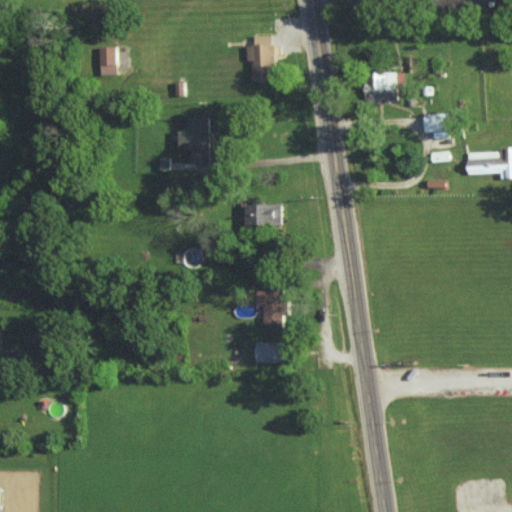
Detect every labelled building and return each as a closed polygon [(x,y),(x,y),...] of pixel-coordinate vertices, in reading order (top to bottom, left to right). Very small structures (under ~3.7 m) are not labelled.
[(252,60),(252,81),(274,81),(275,35),(255,35),(255,45),(248,45),(247,59),(252,60)] [(101,74),(117,73),(117,46),(101,47),(101,74)] [(368,103),(398,102),(397,72),(367,73),(368,103)] [(425,131),(450,130),(449,113),(424,114),(425,131)] [(180,147),(191,147),(191,162),(211,162),(209,117),(189,118),(190,130),(180,131),(180,147)] [(469,174),(502,173),(502,178),(511,178),(511,148),(468,150),(469,174)] [(282,202),(246,203),(246,224),(282,223),(282,202)] [(265,326),(288,326),(287,288),(257,289),(257,304),(264,304),(265,326)] [(258,361),(291,360),(291,340),(258,341),(258,361)]
